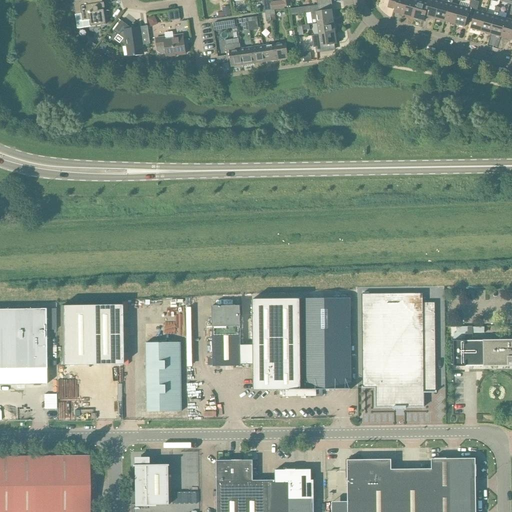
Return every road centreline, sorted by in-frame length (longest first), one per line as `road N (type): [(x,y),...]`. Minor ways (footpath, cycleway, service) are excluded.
road 1 (unclassified): [(500,442),(473,430),(114,437)]
road 2 (secondary): [(511,167),(156,171)]
road 3 (residential): [(511,68),(382,31),(359,0)]
road 4 (secondary): [(156,171),(39,160),(0,147)]
road 5 (secondary): [(0,161),(63,176),(156,171)]
